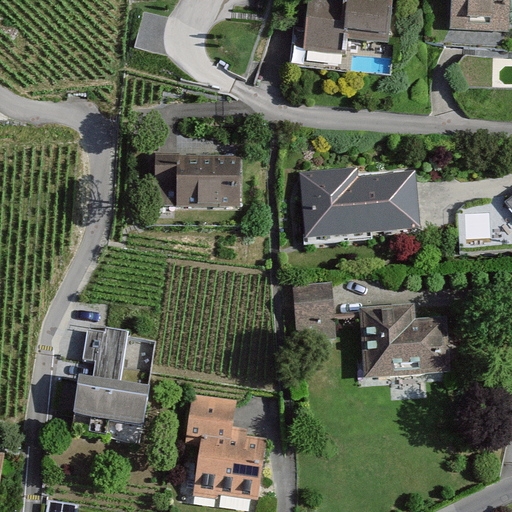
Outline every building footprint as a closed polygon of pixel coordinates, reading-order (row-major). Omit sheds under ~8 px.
[(391,0),(311,0),(309,55),(347,57),(347,41),(389,43),(391,0)] [(457,0),(455,36),(505,40),(507,0),(457,0)] [(240,159),(160,158),(160,207),(239,208),(240,159)] [(416,175),(305,182),(308,235),(419,229),(416,175)] [(336,288),(299,289),(301,326),(337,324),(336,288)] [(415,309),(364,311),(366,376),(450,373),(448,321),(416,323),(415,309)] [(151,389),(84,379),(79,412),(95,414),(92,433),(109,436),(111,417),(146,422),(151,389)] [(236,406),(196,402),(192,442),(206,443),(200,493),(256,499),(263,445),(246,443),(247,435),(233,433),(236,406)]
